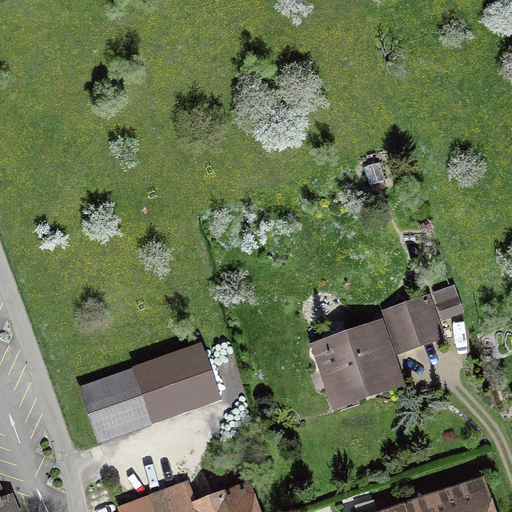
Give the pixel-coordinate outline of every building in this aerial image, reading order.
[(378,165),(364,169),(369,186),(383,182),(378,165)] [(457,300),(439,306),(443,317),(461,311),(457,300)] [(437,334),(426,303),(389,316),(400,347),(437,334)] [(374,334),(324,351),(336,387),(352,381),(356,392),(391,380),(374,334)] [(100,438),(157,418),(140,371),(83,391),(100,438)] [(255,511),(247,488),(197,506),(190,486),(120,511),(255,511)] [(0,489),(0,511),(18,511),(11,495),(4,498),(0,489)] [(380,511),(490,511),(483,492),(436,507),(432,497),(395,511),(394,508),(380,511)]
